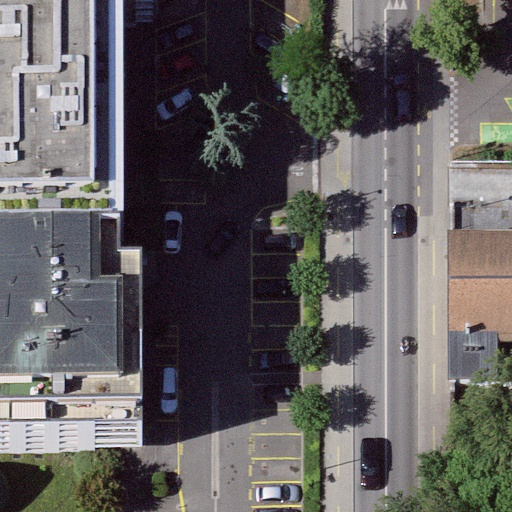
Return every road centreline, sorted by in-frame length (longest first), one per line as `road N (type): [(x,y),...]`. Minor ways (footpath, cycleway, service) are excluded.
road 1 (primary): [(387,511),(386,78)]
road 2 (residential): [(386,78),(511,77)]
